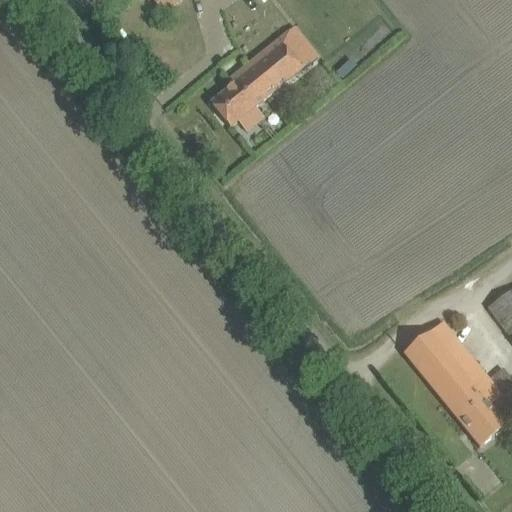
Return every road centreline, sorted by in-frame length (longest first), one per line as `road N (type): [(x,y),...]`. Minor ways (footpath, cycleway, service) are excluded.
road 1 (tertiary): [(459,511),(42,0)]
road 2 (track): [(511,262),(356,385)]
